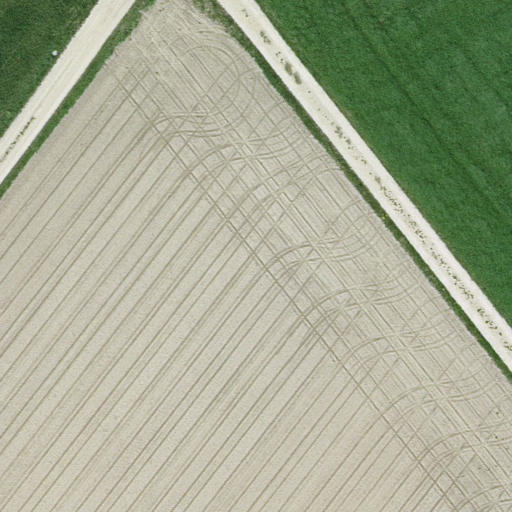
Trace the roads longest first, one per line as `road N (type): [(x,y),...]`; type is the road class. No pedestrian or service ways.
road 1 (track): [(230,0),(511,353)]
road 2 (track): [(113,0),(0,156)]
